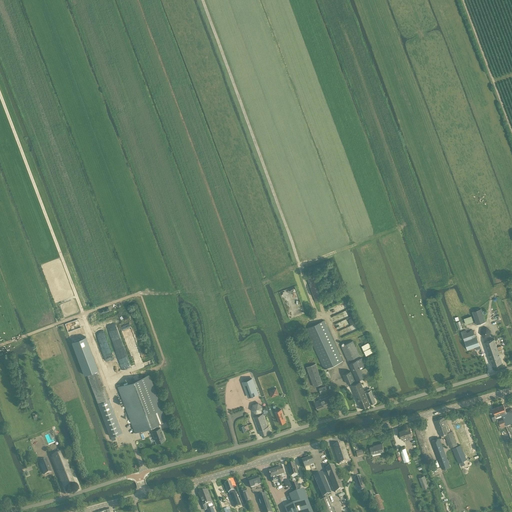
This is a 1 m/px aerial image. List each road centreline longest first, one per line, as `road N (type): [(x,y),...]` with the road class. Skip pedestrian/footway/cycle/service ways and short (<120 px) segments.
road 1 (unclassified): [(137,474),(511,369)]
road 2 (tertiary): [(144,494),(511,390)]
road 3 (unclassified): [(15,511),(137,474)]
